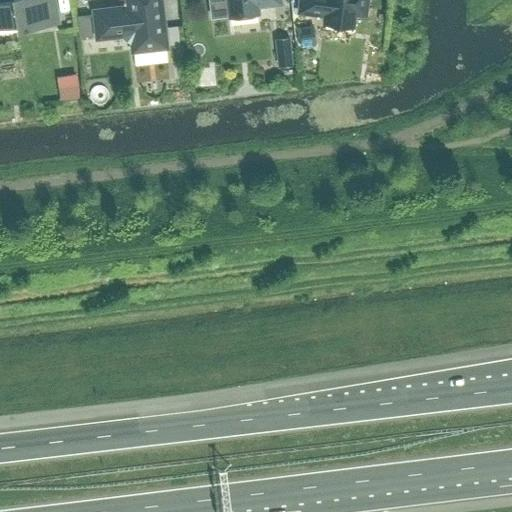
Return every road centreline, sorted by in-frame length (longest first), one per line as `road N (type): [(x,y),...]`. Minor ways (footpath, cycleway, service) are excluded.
road 1 (motorway): [(511,388),(0,449)]
road 2 (motorway): [(115,511),(511,463)]
